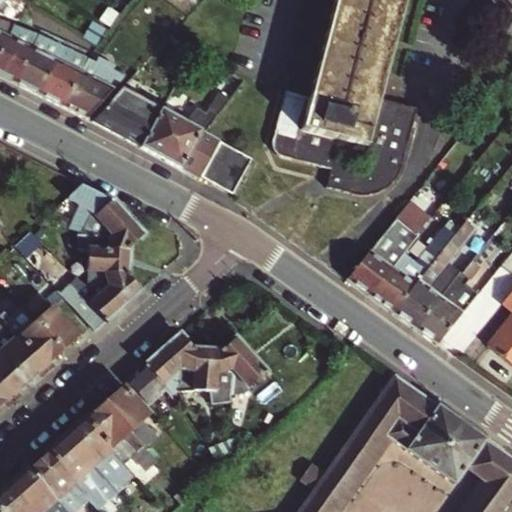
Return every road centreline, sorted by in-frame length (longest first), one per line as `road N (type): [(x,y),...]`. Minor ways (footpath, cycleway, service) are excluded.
road 1 (tertiary): [(511,428),(242,236)]
road 2 (residential): [(0,455),(242,236)]
road 3 (tertiary): [(242,236),(0,109)]
